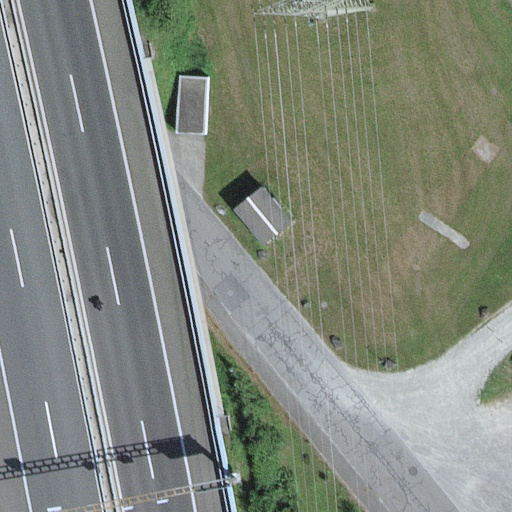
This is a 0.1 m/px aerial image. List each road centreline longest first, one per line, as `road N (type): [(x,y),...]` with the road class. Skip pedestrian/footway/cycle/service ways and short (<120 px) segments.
road 1 (tertiary): [(0,44),(195,238),(423,511)]
road 2 (motorway): [(160,511),(55,0)]
road 3 (motorway): [(0,186),(67,511)]
road 4 (track): [(358,434),(511,331)]
